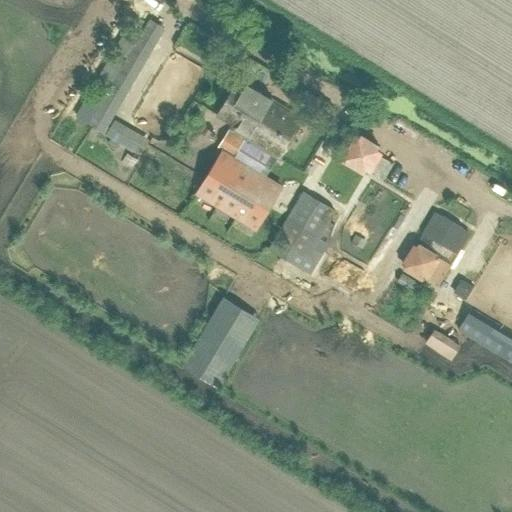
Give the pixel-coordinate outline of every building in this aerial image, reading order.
[(146,13),(85,121),(102,134),(164,26),(146,13)] [(236,86),(218,116),(235,126),(224,144),(221,149),(221,150),(234,158),(245,139),(279,160),(304,119),(246,84),(242,90),(236,86)] [(326,118),(333,105),(315,95),(308,108),(326,118)] [(104,135),(140,153),(150,137),(112,117),(102,134),(104,135)] [(309,148),(297,175),(309,180),(320,153),(309,148)] [(234,158),(221,150),(195,193),(255,230),(281,187),(264,177),(234,158)] [(348,225),(325,270),(339,285),(379,245),(384,250),(389,240),(390,240),(405,210),(370,245),(384,219),(390,212),(400,194),(391,185),(369,173),(363,180),(351,201),(346,207),(340,217),(348,225)] [(304,191),(269,249),(281,256),(311,274),(322,255),(314,250),(337,211),(304,191)] [(433,210),(401,267),(438,285),(470,231),(433,210)] [(403,275),(398,283),(413,293),(418,285),(403,275)] [(258,318),(222,296),(180,362),(219,385),(258,318)] [(511,343),(467,316),(457,333),(511,365),(511,343)] [(459,344),(434,328),(424,344),(450,360),(459,344)]
